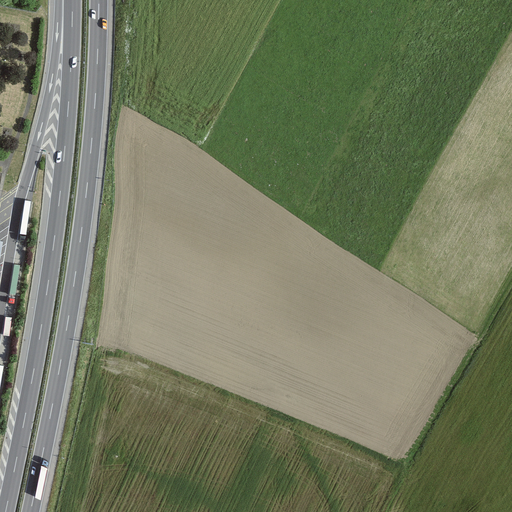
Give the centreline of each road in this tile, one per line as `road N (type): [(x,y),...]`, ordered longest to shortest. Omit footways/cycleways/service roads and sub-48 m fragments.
road 1 (motorway): [(30,511),(85,196),(98,0)]
road 2 (motorway): [(72,0),(54,238),(5,511)]
road 3 (motorway): [(58,0),(33,155)]
